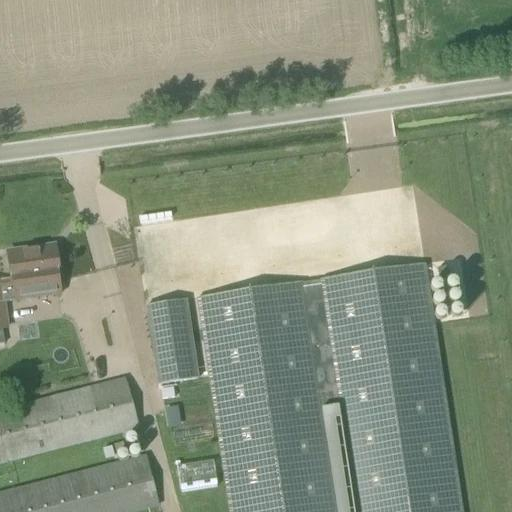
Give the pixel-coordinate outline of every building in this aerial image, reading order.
[(0,281),(0,345),(4,345),(2,333),(10,332),(6,303),(61,295),(55,247),(7,254),(11,280),(0,281)] [(137,356),(152,354),(137,264),(117,267),(122,295),(137,292),(139,306),(129,308),(137,356)] [(301,284),(197,299),(228,511),(460,511),(424,265),(320,281),(320,282),(301,285),(301,284)] [(146,307),(157,386),(197,380),(185,301),(146,307)] [(125,379),(0,411),(0,467),(138,432),(125,379)] [(172,389),(160,390),(162,400),(173,398),(172,389)] [(110,447),(102,449),(104,459),(113,457),(110,447)] [(0,511),(144,511),(159,508),(145,456),(0,493),(0,511)]
